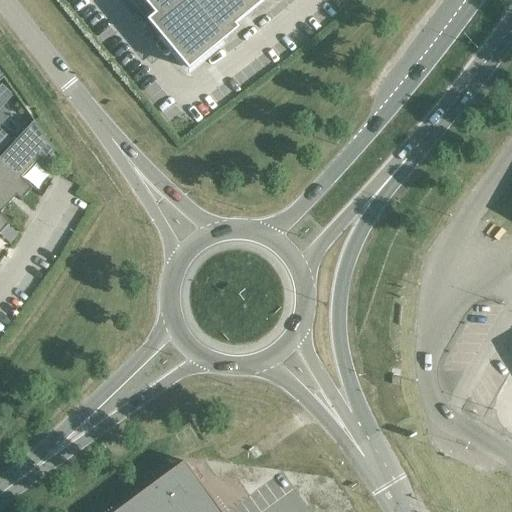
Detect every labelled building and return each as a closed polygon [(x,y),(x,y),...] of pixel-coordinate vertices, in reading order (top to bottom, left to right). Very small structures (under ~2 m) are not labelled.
[(143,0),(154,13),(146,20),(160,36),(161,36),(188,69),(221,42),(238,28),(235,24),(264,0),(276,0),(278,1),(279,0),(143,0)] [(34,121),(25,130),(0,157),(0,159),(32,189),(32,188),(21,178),(37,161),(42,165),(55,151),(34,121)] [(0,133),(0,153),(12,141),(2,132),(0,133)] [(32,189),(0,159),(0,214),(10,223),(11,223),(0,213),(16,196),(21,201),(32,189)] [(0,233),(10,223),(0,214),(0,233)] [(204,491),(183,462),(153,483),(113,511),(220,511),(205,491),(204,491)]
